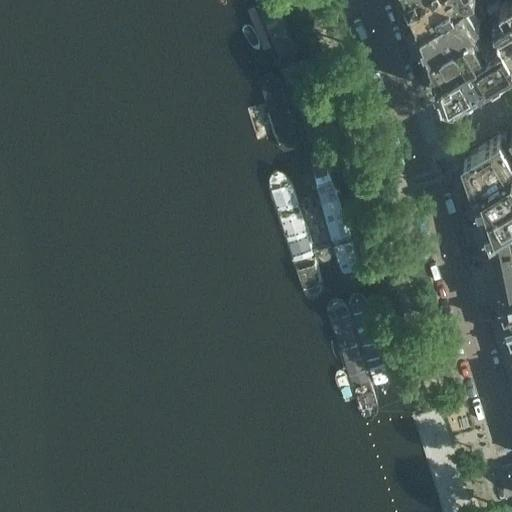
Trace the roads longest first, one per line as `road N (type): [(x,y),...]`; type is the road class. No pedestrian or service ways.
road 1 (residential): [(511,460),(413,141)]
road 2 (residential): [(413,141),(367,0)]
